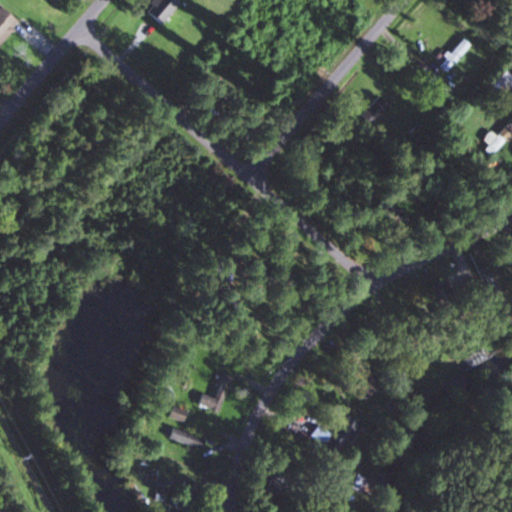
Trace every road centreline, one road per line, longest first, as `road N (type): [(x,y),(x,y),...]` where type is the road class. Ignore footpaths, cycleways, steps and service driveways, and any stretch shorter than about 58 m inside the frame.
road 1 (residential): [(494,511),(511,495),(502,351),(351,443),(270,511),(239,448),(283,372),(369,288)]
road 2 (residential): [(256,184),(413,0)]
road 3 (residential): [(256,184),(75,33)]
road 4 (residential): [(369,288),(490,231),(511,210)]
road 5 (residential): [(0,117),(104,0)]
road 6 (residential): [(369,288),(256,184)]
